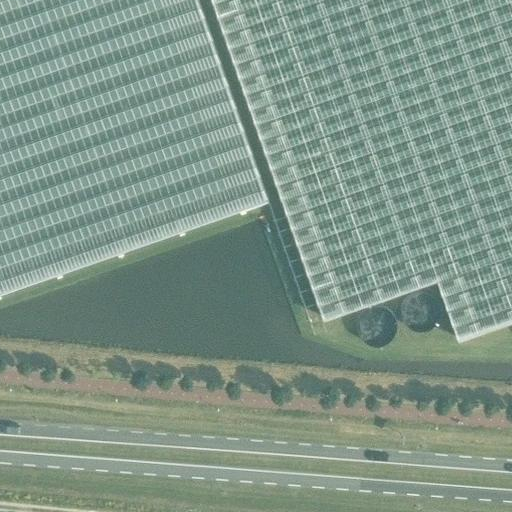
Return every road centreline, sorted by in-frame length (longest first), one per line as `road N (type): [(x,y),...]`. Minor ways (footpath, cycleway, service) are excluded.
road 1 (primary): [(0,456),(511,496)]
road 2 (primary): [(511,466),(0,427)]
